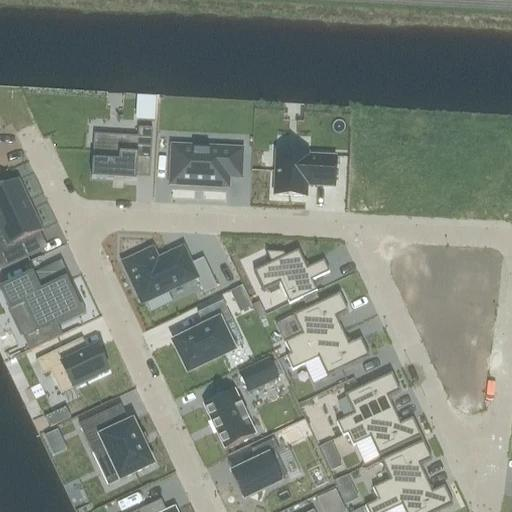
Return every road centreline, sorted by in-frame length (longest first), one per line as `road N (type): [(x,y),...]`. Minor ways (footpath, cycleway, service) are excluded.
road 1 (residential): [(67,222),(207,511)]
road 2 (residential): [(365,233),(490,508)]
road 3 (residential): [(365,233),(67,222)]
road 4 (residential): [(511,304),(490,508)]
road 5 (residential): [(511,239),(365,233)]
